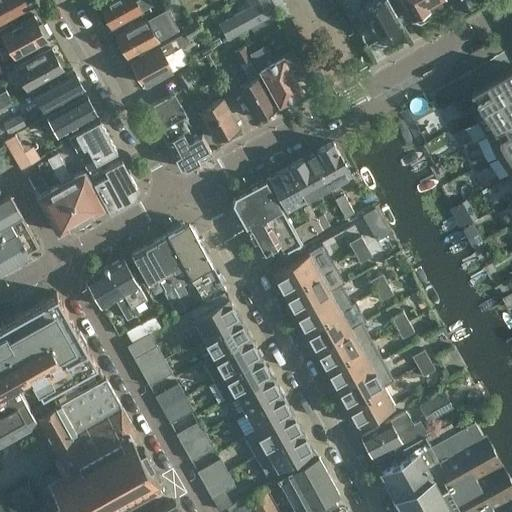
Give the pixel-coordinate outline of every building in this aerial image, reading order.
[(25,0),(0,0),(0,27),(6,24),(4,20),(29,6),(25,0)] [(108,0),(99,5),(111,26),(141,10),(152,4),(150,0),(108,0)] [(229,17),(219,23),(227,37),(237,32),(249,25),(271,13),(275,10),(269,0),(247,0),(251,5),(229,17)] [(373,0),(373,1),(360,8),(377,40),(403,27),(388,0),(373,0)] [(402,0),(413,19),(419,21),(429,16),(430,9),(429,6),(439,0),(402,0)] [(167,7),(116,35),(121,43),(119,45),(124,54),(127,53),(128,56),(178,28),(167,7)] [(0,45),(6,42),(14,57),(47,39),(45,35),(48,34),(42,23),(39,25),(34,15),(13,26),(10,22),(6,24),(0,27),(0,45)] [(196,19),(181,27),(188,40),(203,32),(196,19)] [(258,37),(246,44),(251,52),(252,54),(262,72),(279,103),(302,90),(294,76),(303,71),(291,50),(273,60),(265,44),(263,45),(258,37)] [(160,44),(130,61),(143,84),(173,67),(167,56),(176,51),(169,39),(160,44)] [(243,45),(232,51),(238,62),(239,62),(250,56),(243,45)] [(63,69),(61,65),(64,63),(58,54),(56,55),(52,47),(14,68),(26,90),(63,69)] [(511,66),(465,93),(477,114),(511,93),(511,66)] [(84,89),(72,68),(32,90),(43,111),(84,89)] [(183,89),(194,82),(186,68),(175,74),(183,89)] [(259,72),(236,85),(254,117),(276,104),(259,72)] [(0,84),(0,108),(12,102),(2,84),(0,84)] [(146,106),(165,140),(182,130),(178,123),(188,117),(173,92),(146,106)] [(97,114),(86,93),(45,115),(57,136),(97,114)] [(511,120),(511,93),(477,114),(488,134),(511,120)] [(200,98),(194,101),(198,109),(215,139),(238,126),(221,96),(204,105),(200,98)] [(20,113),(3,121),(8,132),(26,124),(20,113)] [(99,119),(68,136),(76,150),(86,145),(94,160),(84,165),(90,175),(101,169),(96,161),(116,150),(99,119)] [(511,146),(511,120),(488,134),(499,154),(511,146)] [(186,168),(212,153),(201,133),(187,140),(182,130),(165,140),(179,166),(186,168)] [(15,134),(4,140),(14,157),(24,150),(15,134)] [(330,186),(352,174),(334,141),(312,153),(330,186)] [(511,172),(511,146),(499,154),(510,174),(511,172)] [(54,170),(64,165),(57,152),(47,158),(54,170)] [(312,153),(291,165),(309,197),(330,186),(312,153)] [(137,188),(120,158),(101,169),(90,175),(109,210),(135,196),(137,188)] [(54,170),(60,182),(70,177),(64,165),(54,170)] [(269,177),(287,209),(309,197),(291,165),(269,177)] [(83,170),(60,182),(84,224),(96,214),(95,212),(103,207),(83,170)] [(300,241),(292,227),(265,178),(234,194),(232,202),(260,253),(278,244),(283,252),(301,243),(300,241)] [(68,230),(84,224),(60,182),(38,195),(58,232),(66,227),(68,230)] [(0,268),(27,253),(26,252),(38,246),(21,215),(22,214),(10,193),(0,198),(0,268)] [(344,194),(335,199),(345,216),(353,211),(344,194)] [(292,227),(300,241),(322,229),(315,217),(309,204),(302,207),(309,219),(292,227)] [(182,224),(166,233),(204,301),(225,289),(211,264),(212,264),(192,227),(182,224)] [(166,233),(148,243),(184,307),(185,307),(184,305),(192,301),(183,283),(191,279),(166,233)] [(361,235),(349,242),(354,252),(366,245),(361,235)] [(148,243),(130,252),(131,253),(148,284),(159,278),(166,289),(164,290),(176,312),(184,307),(148,243)] [(309,251),(273,271),(284,291),(334,263),(323,243),(309,251)] [(366,245),(354,252),(360,262),(372,255),(366,245)] [(123,257),(105,267),(132,316),(135,314),(131,306),(146,298),(123,257)] [(334,263),(284,291),(294,310),(330,290),(344,282),(334,263)] [(105,267),(86,277),(102,306),(115,298),(127,318),(132,316),(105,267)] [(370,279),(375,289),(387,282),(382,272),(370,279)] [(387,282),(375,289),(381,299),(393,292),(387,282)] [(294,310),(305,329),(341,308),(330,290),(294,310)] [(511,290),(503,296),(508,305),(511,302),(511,290)] [(56,291),(2,322),(0,322),(0,384),(11,379),(27,370),(42,396),(97,365),(87,347),(83,340),(86,339),(79,327),(77,328),(56,291)] [(203,336),(239,316),(228,296),(191,316),(203,336)] [(305,329),(315,347),(362,321),(361,320),(351,326),(341,308),(305,329)] [(403,310),(391,317),(396,327),(408,320),(403,310)] [(203,360),(249,335),(239,316),(203,336),(212,354),(202,359),(203,360)] [(414,330),(408,320),(396,327),(402,337),(414,330)] [(315,347),(326,366),(372,340),(362,321),(315,347)] [(141,370),(164,358),(150,331),(127,344),(141,370)] [(214,379),(260,354),(249,335),(203,360),(214,379)] [(326,366),(336,385),(383,359),(372,340),(326,366)] [(424,348),(411,355),(417,365),(429,358),(424,348)] [(224,398),(270,372),(260,354),(214,379),(224,398)] [(164,358),(141,370),(149,384),(172,371),(164,358)] [(435,368),(429,358),(417,365),(423,375),(435,368)] [(336,385),(347,404),(394,378),(383,359),(336,385)] [(235,417),(245,412),(281,391),(270,372),(224,398),(225,399),(235,417)] [(130,511),(140,507),(161,495),(156,486),(158,485),(151,471),(155,469),(139,438),(119,401),(105,377),(35,416),(34,417),(39,426),(55,455),(54,455),(61,468),(44,477),(63,511),(130,511)] [(347,404),(358,424),(394,404),(384,385),(394,379),(394,378),(347,404)] [(34,417),(35,416),(30,408),(18,386),(15,387),(11,379),(0,384),(0,447),(39,426),(34,417)] [(162,408),(185,395),(178,382),(155,394),(162,408)] [(244,436),(291,410),(281,391),(245,412),(255,429),(244,435),(244,436)] [(430,424),(454,410),(443,391),(419,405),(430,424)] [(185,395),(162,408),(170,422),(193,409),(185,395)] [(255,455),(302,429),(291,410),(244,436),(255,455)] [(391,453),(414,440),(426,433),(419,420),(413,423),(406,410),(361,435),(373,457),(389,448),(391,453)] [(183,446),(206,433),(199,419),(176,432),(183,446)] [(400,461),(381,471),(403,511),(511,511),(511,480),(485,432),(482,433),(474,419),(430,444),(425,434),(417,438),(414,440),(402,447),(407,457),(400,461)] [(266,475),(313,449),(302,429),(255,455),(266,475)] [(183,446),(191,459),(214,447),(206,433),(183,446)] [(318,455),(277,477),(296,511),(322,511),(338,504),(334,497),(339,494),(318,455)] [(204,483),(227,471),(220,457),(197,470),(204,483)] [(204,483),(212,497),(235,484),(227,471),(204,483)] [(278,511),(263,486),(246,496),(254,511),(278,511)] [(226,507),(226,508),(228,511),(254,511),(245,496),(226,507)] [(181,511),(175,499),(152,511),(181,511)] [(338,504),(322,511),(351,511),(350,510),(348,509),(347,508),(344,503),(341,502),(338,504)]
